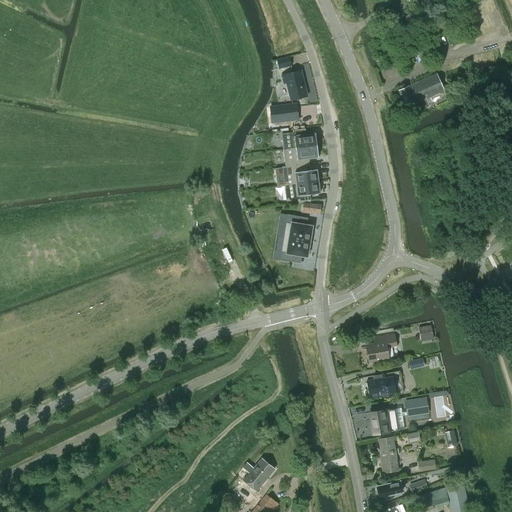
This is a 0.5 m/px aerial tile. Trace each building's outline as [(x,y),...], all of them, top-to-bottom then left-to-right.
[(432,56),(425,40),(404,50),(410,65),(432,56)] [(291,66),(289,57),(288,56),(277,59),(279,68),(291,66)] [(307,96),(301,71),(281,75),(283,83),(286,82),(290,100),(307,96)] [(444,90),(436,74),(409,86),(409,85),(397,91),(406,108),(410,106),(413,113),(429,106),(428,104),(430,102),(428,98),(444,90)] [(294,102),(272,105),(274,120),(297,117),(294,102)] [(293,133),(281,134),(283,149),(316,145),(315,133),(305,134),(304,129),(292,130),(293,133)] [(316,145),(283,149),(285,167),(305,165),(308,165),(308,164),(308,158),(318,157),(316,145)] [(285,167),(282,167),(282,168),(284,185),(317,181),(316,170),(316,169),(306,171),(305,165),(285,167)] [(317,181),(284,185),(286,201),(298,200),(298,202),(309,200),(309,195),(319,193),(317,181)] [(302,204),(301,211),(310,212),(320,213),(321,205),(302,203),(302,204)] [(287,215),(283,237),(309,241),(309,238),(311,238),(313,230),(311,230),(311,227),(306,226),(298,224),(299,216),(287,215)] [(283,237),(280,260),(291,262),(293,254),(302,255),(307,256),(307,253),(309,253),(310,245),(308,245),(309,241),(283,237)] [(418,328),(420,342),(433,339),(430,326),(418,328)] [(374,344),(366,345),(369,363),(388,359),(386,347),(396,346),(394,334),(373,338),(374,344)] [(399,372),(359,379),(362,399),(402,392),(399,372)] [(407,417),(428,414),(426,397),(404,400),(407,417)] [(388,432),(392,431),(389,409),(385,410),(369,412),(373,435),(388,432)] [(418,431),(406,434),(408,443),(420,441),(418,431)] [(444,435),(447,447),(456,445),(453,433),(444,435)] [(398,471),(393,437),(377,439),(382,473),(398,471)] [(247,463),(243,468),(249,473),(242,481),(256,492),(274,469),(261,458),(253,468),(248,463),(247,463)] [(420,471),(435,469),(434,459),(418,462),(420,471)] [(427,487),(424,479),(409,485),(412,493),(427,487)] [(400,481),(376,487),(380,500),(387,498),(387,495),(402,491),(400,481)] [(469,511),(462,481),(445,485),(445,487),(449,503),(450,511),(469,511)] [(430,492),(409,498),(412,511),(434,504),(430,492)] [(271,511),(278,504),(266,494),(251,511),(271,511)]
